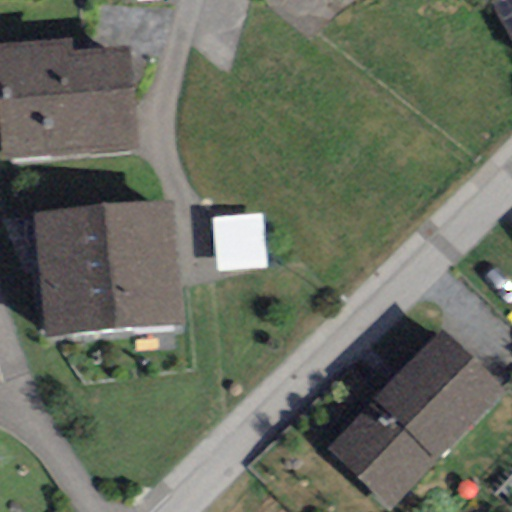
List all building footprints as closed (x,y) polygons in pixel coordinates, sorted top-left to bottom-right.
[(511,0),(499,0),(489,6),(511,49),(511,0)] [(72,40),(0,44),(0,143),(1,161),(137,151),(129,46),(73,50),(72,40)] [(34,211),(39,274),(179,264),(174,201),(34,211)] [(268,268),(263,215),(212,220),(217,273),(268,268)] [(183,327),(179,264),(39,274),(43,337),(183,327)] [(505,390),(440,329),(370,399),(375,402),(328,450),(386,511),(387,511),(436,465),(430,461),(505,390)]
